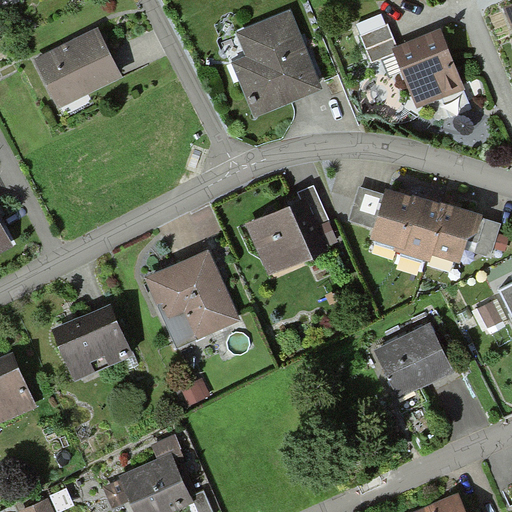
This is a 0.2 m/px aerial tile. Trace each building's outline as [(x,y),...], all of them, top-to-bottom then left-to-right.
[(236,63),(256,114),(322,89),(291,11),(238,31),(244,45),(239,47),(244,60),(236,63)] [(439,26),(397,44),(388,24),(363,34),(373,60),(396,50),(420,106),(465,88),(439,26)] [(39,58),(61,100),(118,71),(96,28),(39,58)] [(246,223),(269,276),(328,251),(317,225),(330,219),(315,183),(298,190),(302,199),(246,223)] [(385,185),(383,192),(360,185),(350,219),(376,227),(371,242),(428,260),(430,252),(460,261),(463,249),(491,257),(494,248),(505,252),(510,235),(499,232),(502,221),(385,185)] [(0,248),(14,242),(0,214),(0,248)] [(177,350),(243,320),(210,249),(144,279),(177,350)] [(511,280),(501,286),(511,310),(511,280)] [(54,332),(75,377),(121,356),(128,372),(139,366),(112,306),(54,332)] [(376,349),(398,394),(453,368),(431,323),(376,349)] [(0,358),(0,420),(38,404),(15,352),(0,358)] [(204,382),(187,389),(193,403),(210,396),(204,382)] [(137,511),(165,511),(193,499),(170,453),(120,477),(137,511)] [(55,511),(48,497),(20,510),(21,511),(55,511)] [(423,511),(463,511),(456,497),(423,511)]
